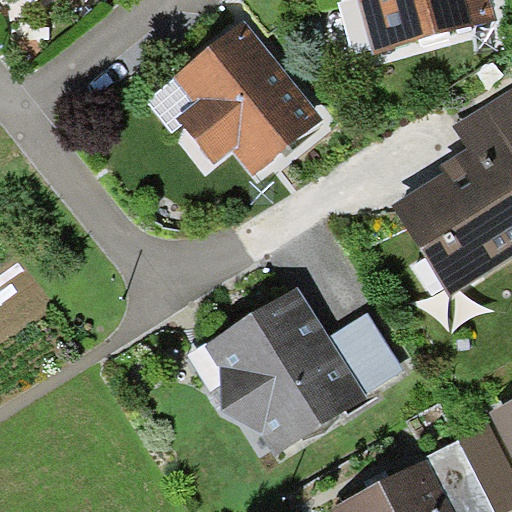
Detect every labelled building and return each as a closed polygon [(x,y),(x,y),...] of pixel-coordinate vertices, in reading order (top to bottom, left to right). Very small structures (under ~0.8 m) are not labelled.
[(491,0),(357,0),(373,58),(498,24),(491,0)] [(279,66),(246,24),(174,81),(195,107),(178,120),(215,168),(234,153),(253,178),(324,122),(279,66)] [(478,167),(511,146),(511,92),(454,129),(469,152),(478,167)] [(448,176),(394,210),(451,299),(511,260),(511,146),(478,167),(469,152),(455,161),(443,169),(448,176)] [(298,291),(207,349),(221,371),(223,417),(261,434),(277,459),(368,401),(365,396),(329,340),(298,291)] [(366,317),(329,340),(365,396),(404,373),(366,317)] [(511,404),(488,417),(490,422),(511,462),(511,404)] [(456,440),(458,442),(495,511),(510,511),(511,511),(511,462),(490,422),(456,440)] [(423,460),(425,464),(449,511),(495,511),(458,442),(423,460)] [(449,511),(425,464),(378,488),(333,511),(449,511)]
